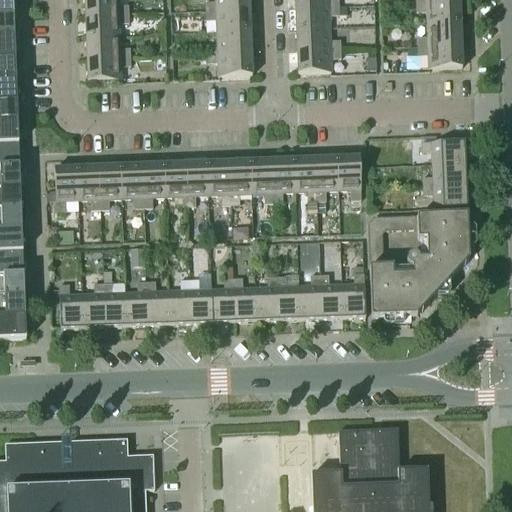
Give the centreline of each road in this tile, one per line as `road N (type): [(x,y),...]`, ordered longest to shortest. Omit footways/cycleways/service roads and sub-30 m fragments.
road 1 (residential): [(273,121),(81,126),(61,111),(53,0)]
road 2 (residential): [(511,110),(273,121)]
road 3 (tertiary): [(186,383),(408,375)]
road 4 (tertiary): [(0,393),(186,383)]
road 5 (residential): [(186,383),(190,511)]
road 6 (residential): [(273,121),(269,0)]
